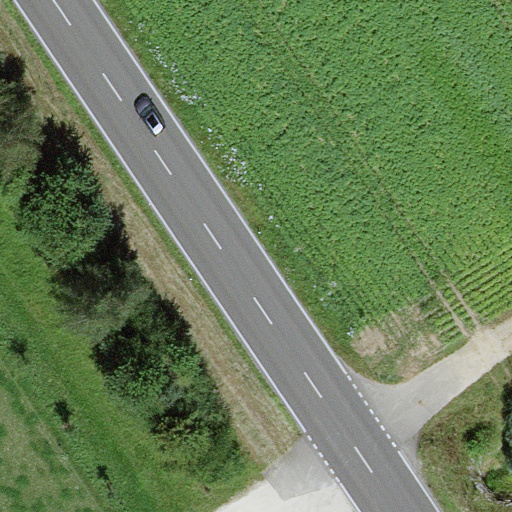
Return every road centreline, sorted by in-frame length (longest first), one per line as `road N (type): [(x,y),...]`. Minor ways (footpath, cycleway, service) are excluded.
road 1 (primary): [(53,0),(398,511)]
road 2 (track): [(511,329),(231,511)]
